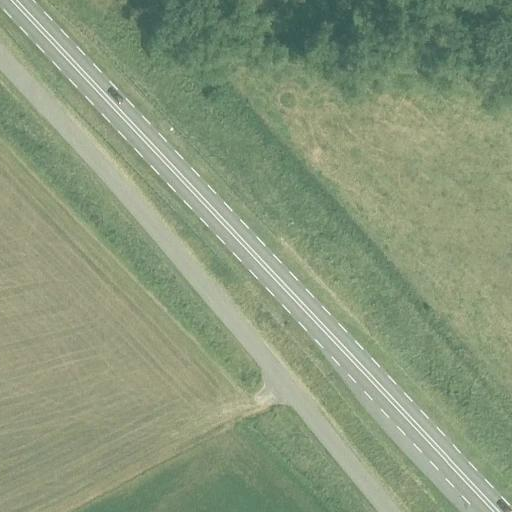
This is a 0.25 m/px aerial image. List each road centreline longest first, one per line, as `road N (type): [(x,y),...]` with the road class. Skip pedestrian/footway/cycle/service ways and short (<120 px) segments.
road 1 (primary): [(495,511),(11,0)]
road 2 (unclassified): [(388,511),(164,241),(0,60)]
